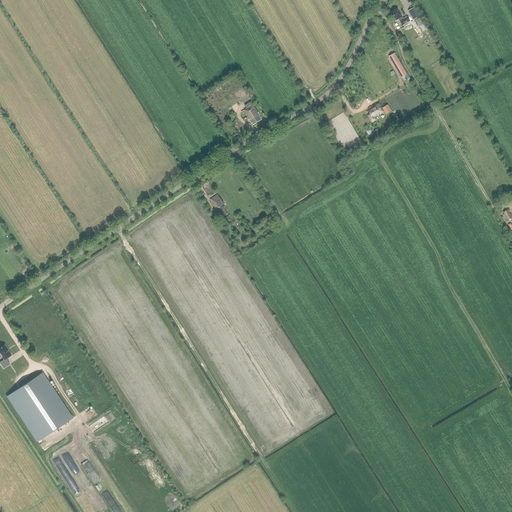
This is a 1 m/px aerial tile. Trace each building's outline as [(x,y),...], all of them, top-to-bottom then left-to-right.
[(415,7),(409,11),(414,20),(420,16),(415,7)] [(396,21),(398,19),(403,26),(410,21),(407,16),(403,19),(402,17),(403,16),(397,8),(390,12),(396,21)] [(425,24),(421,17),(415,20),(419,27),(425,24)] [(389,56),(402,78),(407,75),(395,53),(389,56)] [(259,113),(253,104),(252,105),(250,102),(244,105),(246,108),(243,110),(251,123),(252,122),(254,124),(261,119),(258,114),(259,113)] [(371,122),(376,119),(374,117),(384,111),(386,114),(391,111),(387,105),(382,108),(383,108),(382,109),(379,104),(374,106),(375,107),(369,111),(371,114),(368,116),(371,122)] [(224,205),(217,195),(210,199),(218,213),(216,214),(219,219),(227,214),(222,206),(224,205)] [(503,214),(506,221),(509,220),(511,222),(510,223),(511,225),(511,219),(511,218),(511,217),(510,214),(509,214),(507,210),(503,212),(504,214),(503,214)] [(0,362),(0,363),(3,369),(9,365),(5,359),(11,355),(4,344),(1,347),(1,346),(0,346),(0,354),(4,360),(0,362)] [(7,396),(37,441),(72,418),(42,373),(7,396)] [(83,454),(76,457),(83,469),(89,466),(83,454)] [(73,491),(79,488),(74,481),(68,484),(73,491)]
